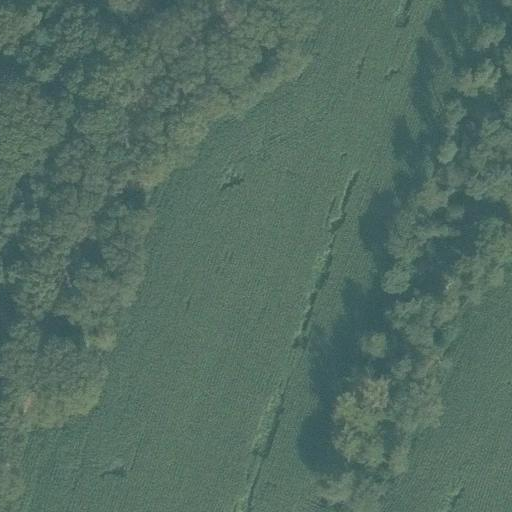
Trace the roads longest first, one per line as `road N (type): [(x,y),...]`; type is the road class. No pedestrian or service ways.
road 1 (track): [(0,456),(127,96)]
road 2 (track): [(127,96),(246,0)]
